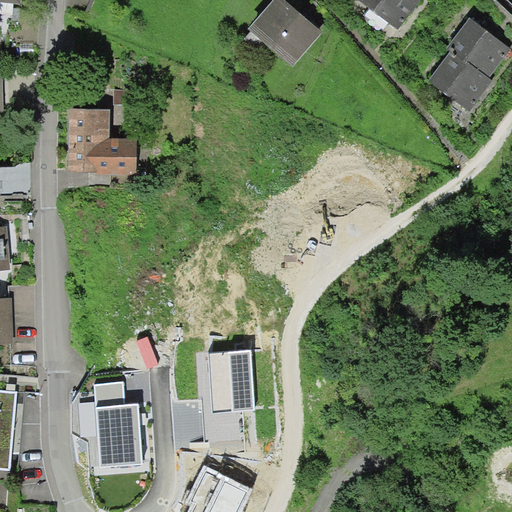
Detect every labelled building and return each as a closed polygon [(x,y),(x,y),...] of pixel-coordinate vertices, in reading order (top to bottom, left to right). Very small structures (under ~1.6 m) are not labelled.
[(134,4),(126,0),(89,0),(84,14),(121,31),(134,4)] [(320,33),(281,0),(268,0),(244,28),(290,67),(320,33)] [(362,0),(362,1),(399,32),(425,1),(423,0),(362,0)] [(511,52),(511,49),(472,19),(449,50),(453,53),(429,84),(473,117),(500,82),(493,77),(511,52)] [(113,111),(67,109),(65,173),(137,174),(139,143),(112,142),(113,111)] [(153,209),(130,209),(130,229),(153,229),(153,209)] [(11,232),(0,232),(0,271),(13,271),(11,232)] [(13,301),(0,301),(0,346),(15,346),(13,301)] [(251,350),(210,352),(213,412),(255,409),(251,350)] [(123,383),(94,385),(101,467),(143,463),(138,404),(125,405),(123,383)] [(18,395),(0,392),(0,472),(11,473),(18,395)] [(237,511),(248,491),(206,470),(191,501),(195,503),(189,511),(237,511)]
